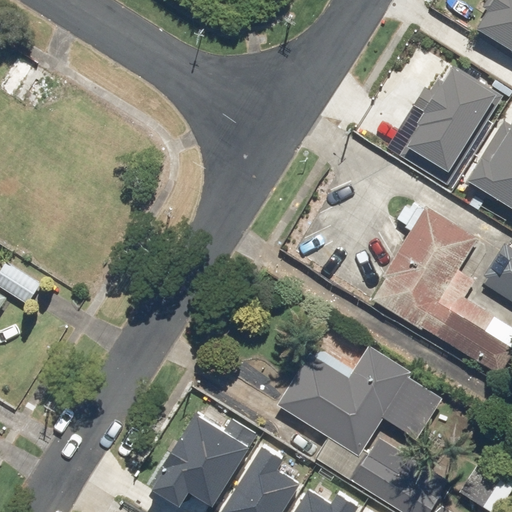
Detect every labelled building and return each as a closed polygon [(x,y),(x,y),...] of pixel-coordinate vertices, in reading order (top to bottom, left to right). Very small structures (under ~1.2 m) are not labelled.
[(511,0),(494,0),(480,23),(511,43),(511,0)] [(15,57),(0,82),(0,91),(10,98),(8,101),(34,118),(56,82),(15,57)] [(399,140),(457,175),(505,97),(447,62),(399,140)] [(511,126),(504,121),(465,181),(511,210),(511,126)] [(0,186),(0,229),(35,252),(40,243),(50,249),(81,200),(68,191),(65,195),(54,188),(59,181),(25,159),(5,190),(0,186)] [(511,362),(511,331),(460,295),(488,246),(421,209),(387,270),(389,272),(375,292),(499,380),(511,362)] [(511,243),(510,242),(487,274),(511,292),(511,243)] [(7,261),(0,273),(0,284),(28,300),(40,280),(7,261)] [(357,439),(370,414),(425,442),(453,388),(354,337),(338,369),(297,348),(272,396),(357,439)] [(202,404),(154,479),(183,497),(193,482),(214,495),(258,427),(233,411),(227,419),(202,404)] [(387,434),(359,477),(412,511),(428,511),(452,477),(387,434)] [(265,439),(224,501),(240,511),(280,511),(304,476),(280,461),(286,452),(265,439)] [(488,511),(497,511),(511,489),(511,475),(483,458),(460,494),(488,511)] [(353,511),(361,500),(341,487),(335,495),(311,480),(290,511),(353,511)] [(387,511),(373,502),(366,511),(387,511)]
